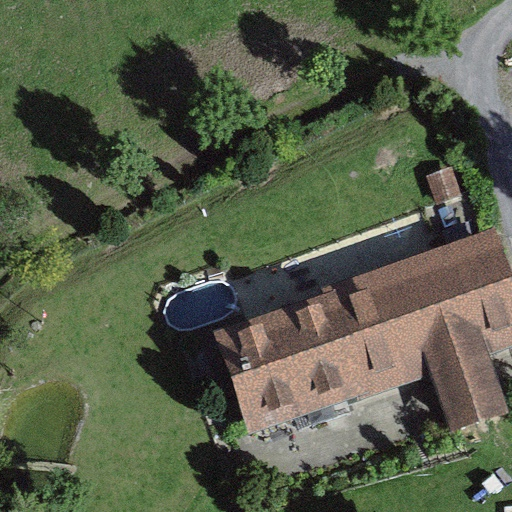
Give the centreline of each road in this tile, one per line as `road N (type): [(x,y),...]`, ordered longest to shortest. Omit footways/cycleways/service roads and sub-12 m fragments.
road 1 (track): [(46,227),(511,21)]
road 2 (track): [(244,285),(510,178)]
road 3 (track): [(511,182),(477,82),(489,37)]
